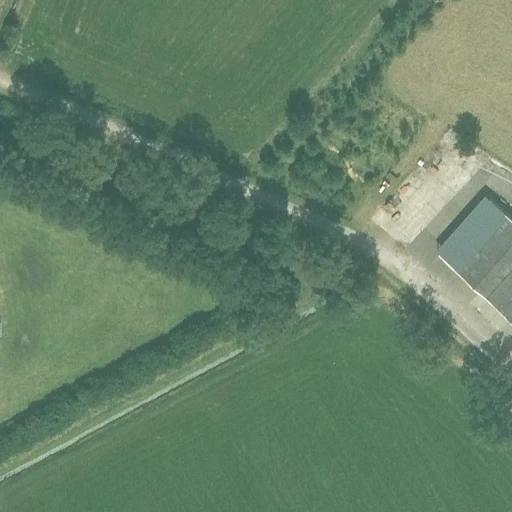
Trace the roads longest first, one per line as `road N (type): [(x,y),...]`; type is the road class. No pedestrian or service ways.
road 1 (track): [(0,83),(399,271)]
road 2 (track): [(511,370),(399,271)]
